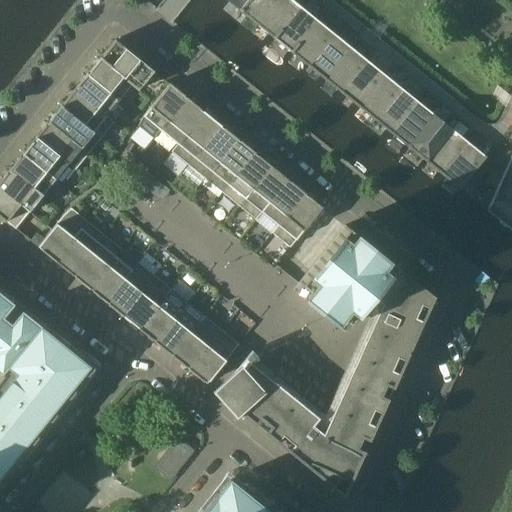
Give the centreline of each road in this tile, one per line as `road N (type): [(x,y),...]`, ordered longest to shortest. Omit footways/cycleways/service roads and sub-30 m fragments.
road 1 (residential): [(151,31),(464,284),(361,511)]
road 2 (residential): [(0,142),(113,1),(151,31)]
road 3 (residential): [(135,358),(13,511)]
road 4 (residential): [(135,358),(0,248)]
road 5 (residential): [(323,511),(226,433)]
